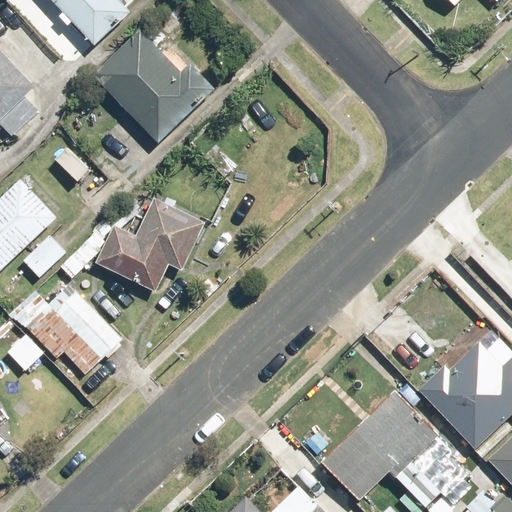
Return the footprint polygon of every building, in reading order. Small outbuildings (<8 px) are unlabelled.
[(123,0),(60,0),(103,41),(134,10),(123,0)] [(148,23),(98,74),(165,140),(215,90),(148,23)] [(0,44),(0,119),(2,122),(40,84),(0,44)] [(239,164),(218,143),(205,156),(225,178),(239,164)] [(67,149),(56,159),(79,186),(90,176),(67,149)] [(0,276),(61,216),(23,179),(0,201),(0,276)] [(160,198),(142,233),(120,223),(101,264),(162,291),(173,267),(186,273),(211,223),(160,198)] [(75,276),(110,241),(100,231),(65,266),(75,276)] [(29,265),(40,275),(64,250),(53,240),(29,265)] [(123,343),(78,292),(58,309),(103,360),(123,343)] [(47,349),(22,324),(0,347),(25,371),(47,349)] [(479,340),(424,388),(477,449),(511,418),(511,357),(502,366),(479,340)] [(445,436),(402,388),(329,453),(371,501),(445,436)] [(511,441),(494,457),(511,477),(511,441)] [(270,511),(255,494),(234,511),(329,511),(305,484),(273,511),(270,511)] [(511,511),(511,495),(492,511),(511,511)]
